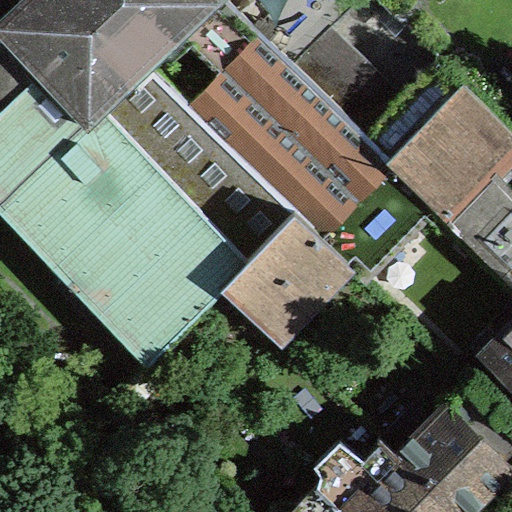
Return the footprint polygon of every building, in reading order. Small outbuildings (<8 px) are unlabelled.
[(16,0),(0,15),(0,24),(1,25),(0,26),(0,206),(146,360),(224,281),(298,209),(150,64),(217,0),(16,0)] [(438,204),(369,136),(296,65),(229,0),(217,0),(150,64),(298,209),(350,260),(367,277),(438,204)] [(404,19),(443,57),(441,59),(511,129),(511,0),(382,0),(402,21),(404,19)] [(296,65),(369,136),(400,101),(328,30),(296,65)] [(511,216),(479,184),(511,149),(511,129),(441,59),(400,101),(369,136),(438,204),(511,277),(511,216)] [(224,281),(277,333),(350,260),(298,209),(224,281)] [(511,377),(511,318),(497,333),(488,324),(474,338),(511,377)] [(511,420),(467,376),(426,419),(410,404),(380,434),(381,435),(459,511),(464,511),(511,463),(511,420)] [(0,388),(0,476),(11,488),(54,447),(0,388)] [(330,495),(347,511),(459,511),(381,435),(363,453),(340,435),(314,460),(321,469),(316,481),(330,495)] [(347,511),(330,495),(316,481),(296,501),(277,499),(264,511),(347,511)]
